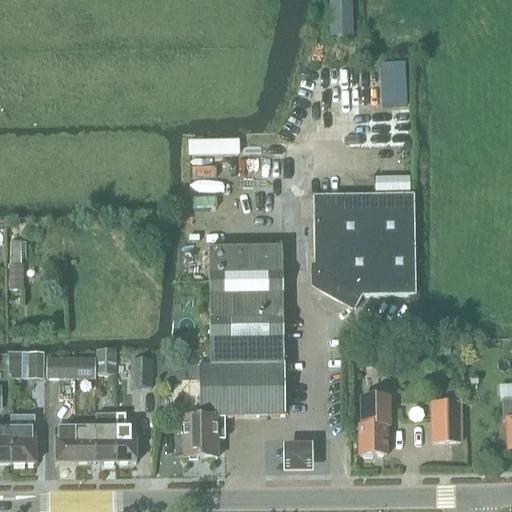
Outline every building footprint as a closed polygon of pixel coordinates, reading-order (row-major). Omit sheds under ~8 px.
[(329,0),(330,38),(352,38),(351,0),(329,0)] [(406,108),(405,65),(379,66),(381,109),(406,108)] [(189,157),(238,156),(238,144),(189,145),(189,157)] [(314,266),(314,271),(314,288),(355,311),(362,299),(416,298),(414,197),(313,199),(314,266)] [(24,293),(23,245),(8,245),(9,294),(24,293)] [(225,435),(224,420),(285,419),(282,250),(208,251),(210,368),(199,368),(200,419),(183,419),(183,459),(197,459),(197,462),(219,461),(218,435),(225,435)] [(189,278),(199,278),(199,254),(181,254),(181,283),(189,283),(189,278)] [(96,361),(95,378),(116,378),(116,353),(96,352),(96,361)] [(371,368),(371,354),(356,354),(355,368),(371,368)] [(8,367),(8,378),(10,378),(10,382),(22,382),(22,355),(8,355),(8,367)] [(44,382),(44,356),(28,355),(28,382),(44,382)] [(75,382),(75,360),(46,360),(46,382),(75,382)] [(75,360),(75,382),(95,382),(95,378),(96,361),(75,360)] [(130,391),(152,390),(152,362),(130,362),(130,391)] [(374,459),(388,459),(387,428),(389,428),(388,399),(359,399),(360,428),(357,428),(358,460),(362,460),(363,462),(373,462),(374,459)] [(511,403),(503,404),(504,422),(506,422),(508,454),(511,453),(511,403)] [(462,446),(461,405),(429,405),(430,446),(462,446)] [(116,467),(116,417),(95,417),(95,431),(96,467),(116,467)] [(116,417),(116,467),(135,466),(134,430),(130,430),(130,431),(126,431),(126,417),(116,417)] [(34,419),(10,418),(9,431),(11,431),(11,467),(35,467),(35,430),(34,430),(34,419)] [(0,467),(11,467),(11,431),(9,431),(0,430),(0,467)] [(75,468),(75,431),(60,431),(60,430),(56,430),(56,468),(75,468)] [(75,468),(96,467),(95,431),(75,431),(75,468)] [(312,441),(282,441),(282,471),(312,471),(312,441)]
